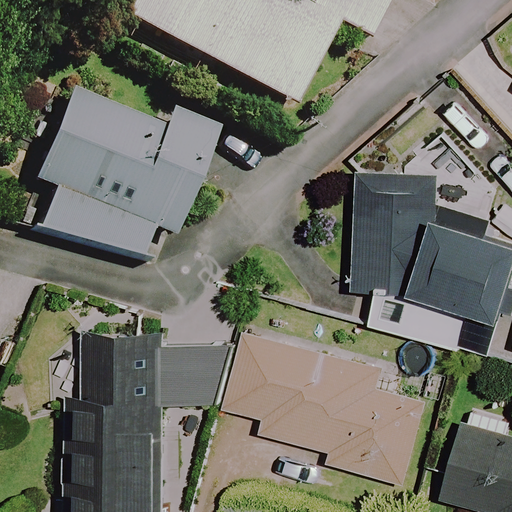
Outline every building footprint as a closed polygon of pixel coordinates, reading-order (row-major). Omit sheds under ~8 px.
[(291,110),(335,27),(368,44),(390,0),(303,0),(299,8),(282,0),(132,0),(121,22),(291,110)] [(159,127),(60,94),(30,185),(49,191),(35,233),(138,266),(149,234),(174,242),(211,132),(162,116),(159,127)] [(511,99),(500,115),(511,123),(511,99)] [(511,275),(511,231),(432,218),(438,183),(369,171),(349,287),(376,292),(369,331),(460,346),(466,313),(505,319),(511,275)] [(159,511),(167,330),(92,326),(89,396),(73,396),(68,511),(159,511)] [(245,332),(239,352),(183,336),(166,394),(264,422),(261,433),(333,453),(330,463),(405,484),(428,403),(394,394),(399,375),(245,332)] [(511,424),(511,422),(470,410),(444,500),(484,511),(511,511),(511,437),(509,436),(511,424)]
